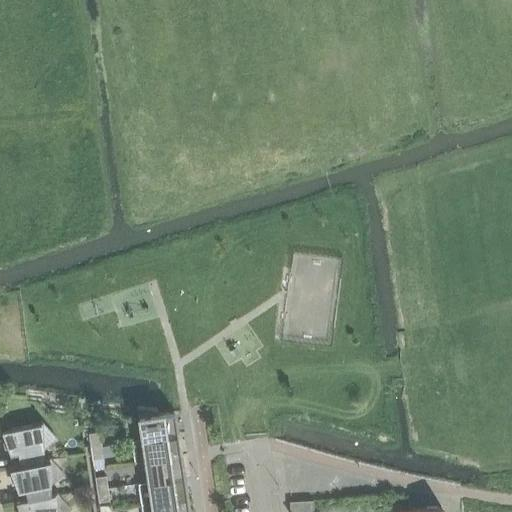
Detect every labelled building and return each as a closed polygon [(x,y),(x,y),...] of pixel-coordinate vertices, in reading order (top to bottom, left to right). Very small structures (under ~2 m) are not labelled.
[(140,439),(176,434),(173,411),(157,414),(157,409),(135,406),(140,439)] [(17,453),(19,464),(42,460),(42,448),(55,437),(41,422),(41,421),(39,421),(39,423),(0,431),(9,454),(17,453)] [(89,447),(100,445),(98,432),(87,433),(89,447)] [(144,461),(179,455),(176,434),(140,439),(132,440),(135,462),(144,461)] [(100,445),(89,447),(91,459),(102,458),(100,445)] [(147,482),(182,477),(179,455),(144,461),(147,482)] [(24,488),(26,500),(50,495),(49,484),(62,473),(49,458),(49,456),(46,456),(46,459),(42,460),(19,464),(7,467),(16,490),(24,488)] [(63,457),(49,459),(57,467),(66,460),(63,457)] [(96,490),(106,488),(105,476),(94,477),(96,490)] [(150,503),(186,498),(182,477),(147,482),(150,503)] [(96,490),(98,502),(108,500),(106,488),(96,490)] [(64,511),(69,508),(56,493),(56,492),(54,492),(54,494),(50,495),(26,500),(15,502),(18,511),(64,511)] [(187,511),(186,498),(150,503),(150,504),(141,505),(142,511),(187,511)] [(312,511),(311,501),(288,502),(288,511),(312,511)]
